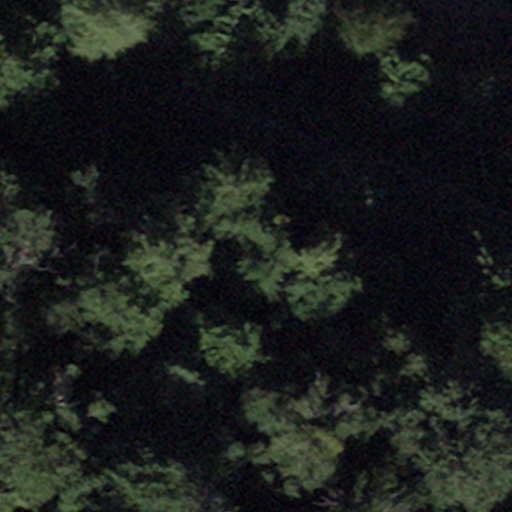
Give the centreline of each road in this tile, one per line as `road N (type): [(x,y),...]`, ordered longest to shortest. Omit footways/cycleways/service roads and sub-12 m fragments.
road 1 (track): [(511,222),(0,65)]
road 2 (track): [(511,62),(390,0)]
